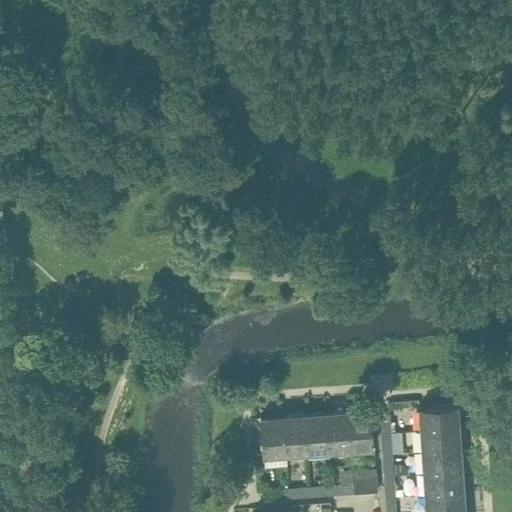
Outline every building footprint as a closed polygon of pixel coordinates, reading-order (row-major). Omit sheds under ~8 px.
[(458,426),(456,405),(457,405),(457,404),(418,406),(418,408),(419,408),(421,428),(421,429),(458,426)] [(372,446),(369,408),(368,408),(368,409),(347,410),(350,447),(371,445),(371,446),(372,446)] [(328,449),(350,447),(347,410),(325,412),(328,449)] [(307,450),(328,449),(325,412),(304,414),(307,450)] [(285,452),(307,450),(304,414),(282,415),(285,452)] [(285,452),(282,415),(261,417),(261,416),(260,416),(263,455),(264,454),(285,452)] [(381,432),(390,431),(389,415),(380,416),(381,432)] [(423,450),(459,448),(458,426),(421,429),(423,450)] [(382,455),(392,454),(391,436),(381,437),(382,455)] [(424,472),(461,469),(459,448),(423,450),(424,472)] [(384,475),(393,475),(392,458),(383,458),(384,475)] [(353,482),(354,492),(375,490),(374,467),(352,468),(352,473),(353,482)] [(426,493),(462,491),(461,469),(424,472),(426,493)] [(385,497),(395,496),(394,479),(384,480),(385,497)] [(354,492),(353,482),(336,484),(337,493),(354,492)] [(316,495),(332,493),(332,484),(315,485),(316,495)] [(294,496),(311,495),(310,486),(293,487),(294,496)] [(272,498),(289,497),(288,487),(272,488),(272,498)] [(426,511),(463,511),(462,491),(426,493),(426,511)] [(386,511),(395,511),(395,501),(386,502),(386,511)]
